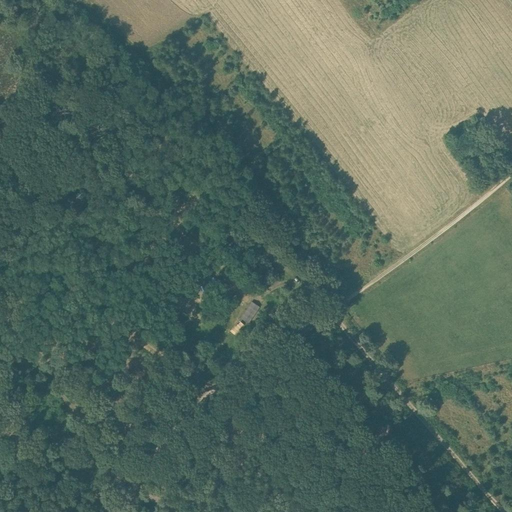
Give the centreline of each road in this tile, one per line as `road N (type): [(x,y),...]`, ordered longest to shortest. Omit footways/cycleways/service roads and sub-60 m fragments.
road 1 (track): [(132,490),(200,399),(328,310)]
road 2 (track): [(328,310),(502,511)]
